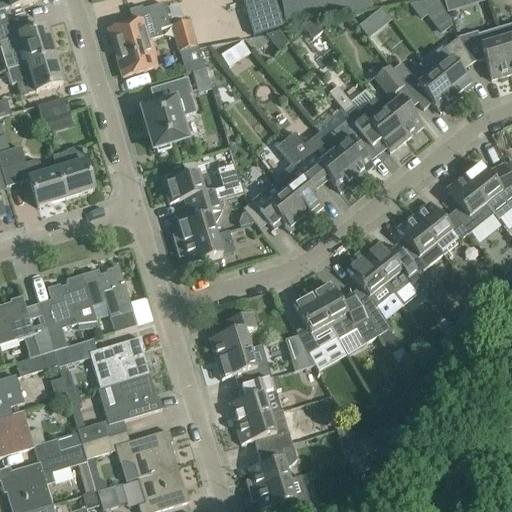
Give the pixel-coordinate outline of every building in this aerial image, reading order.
[(35,0),(0,0),(0,12),(9,10),(9,11),(36,3),(35,0)] [(273,0),(248,0),(241,2),(251,37),(282,27),(273,0)] [(368,0),(299,0),(280,4),(285,28),(371,10),(368,0)] [(452,0),(441,0),(446,13),(456,11),(452,0)] [(436,2),(410,7),(408,8),(420,23),(440,8),(436,2)] [(166,11),(171,29),(188,24),(183,7),(166,11)] [(367,19),(358,26),(365,36),(368,39),(377,31),(367,19)] [(114,54),(150,43),(143,21),(107,31),(114,54)] [(188,24),(171,29),(178,54),(179,54),(195,49),(188,24)] [(511,25),(496,30),(510,77),(511,76),(511,25)] [(312,26),(300,27),(312,42),(320,35),(312,26)] [(12,40),(2,42),(7,57),(4,63),(7,73),(53,59),(44,30),(25,36),(12,40)] [(490,83),(510,77),(496,30),(476,36),(476,35),(458,40),(470,65),(483,62),(490,83)] [(287,46),(278,34),(265,37),(278,53),(287,46)] [(435,76),(456,102),(472,89),(460,74),(470,65),(458,40),(443,52),(441,49),(425,63),(435,75),(435,76)] [(150,43),(114,54),(121,81),(156,71),(152,59),(154,58),(150,43)] [(195,49),(179,54),(186,77),(203,72),(196,49),(195,49)] [(229,51),(218,58),(226,70),(237,64),(229,51)] [(61,87),(53,59),(7,73),(11,87),(16,86),(20,99),(61,87)] [(439,116),(456,102),(435,76),(435,75),(425,63),(408,76),(400,66),(399,67),(395,62),(387,68),(388,69),(418,105),(425,99),(439,116)] [(418,105),(388,69),(372,82),(390,105),(381,112),(406,142),(422,129),(409,112),(418,105)] [(153,108),(140,112),(152,153),(156,152),(157,155),(169,151),(168,148),(186,143),(179,119),(194,115),(189,99),(191,98),(186,81),(149,92),(153,108)] [(215,89),(210,90),(216,108),(221,106),(215,89)] [(389,156),(406,142),(381,112),(365,92),(349,105),(353,110),(344,117),(349,123),(364,142),(373,153),(382,147),(389,156)] [(41,127),(69,119),(64,102),(36,110),(41,127)] [(0,120),(10,117),(5,103),(0,104),(0,120)] [(364,142),(349,123),(324,143),(359,187),(368,180),(365,175),(372,169),(356,149),(364,142)] [(0,173),(5,190),(28,183),(36,210),(65,201),(56,174),(41,178),(36,162),(24,166),(19,151),(9,154),(4,139),(2,140),(0,134),(0,173)] [(295,156),(318,184),(325,179),(339,196),(347,190),(350,194),(359,187),(324,143),(319,136),(304,148),(293,136),(283,143),(295,156)] [(276,185),(306,222),(322,209),(309,192),(318,184),(295,156),(283,143),(282,141),(273,148),(290,169),(274,182),(276,185)] [(51,158),(56,174),(65,201),(93,193),(79,149),(51,158)] [(511,182),(504,167),(486,176),(479,166),(462,180),(485,208),(495,201),(501,208),(504,206),(504,207),(507,204),(511,213),(511,182)] [(165,185),(162,186),(168,207),(182,203),(189,201),(192,211),(218,204),(228,201),(243,197),(242,197),(236,174),(217,180),(214,192),(214,193),(203,197),(197,176),(194,177),(193,172),(185,175),(184,174),(163,180),(165,185)] [(451,216),(467,238),(492,218),(490,216),(491,215),(462,180),(445,193),(459,210),(451,216)] [(259,198),(251,205),(267,226),(272,232),(273,232),(281,226),(289,236),(306,222),(276,185),(274,182),(273,183),(275,186),(259,198)] [(177,237),(171,239),(174,250),(181,248),(215,238),(212,227),(215,226),(221,214),(218,204),(192,211),(195,221),(188,224),(175,228),(177,237)] [(246,208),(242,212),(246,217),(253,226),(258,233),(267,226),(251,205),(246,208)] [(467,238),(451,216),(442,223),(429,206),(411,220),(441,258),(467,238)] [(242,223),(241,226),(242,230),(253,226),(246,217),(243,220),(242,223)] [(395,249),(394,250),(416,279),(429,295),(430,294),(417,277),(441,258),(411,220),(395,233),(409,250),(400,257),(395,249)] [(227,234),(215,238),(181,248),(187,269),(233,255),(227,234)] [(379,246),(362,260),(385,289),(392,298),(409,284),(416,279),(394,250),(386,256),(379,246)] [(385,289),(362,260),(358,255),(351,260),(355,265),(345,273),(360,291),(350,299),(377,340),(389,332),(377,314),(367,302),(375,297),(385,289)] [(98,273),(81,279),(91,311),(104,306),(108,319),(109,323),(114,336),(117,335),(136,329),(118,270),(106,273),(106,276),(99,278),(98,273)] [(71,317),(91,311),(81,279),(65,284),(67,288),(59,290),(58,288),(47,292),(50,304),(38,308),(53,355),(66,351),(60,333),(75,328),(71,317)] [(317,286),(307,291),(330,332),(336,342),(337,343),(354,333),(363,349),(377,340),(350,299),(339,305),(339,303),(329,286),(320,291),(317,286)] [(330,332),(307,291),(297,297),(300,302),(291,307),(304,329),(295,334),(308,358),(336,342),(330,332)] [(25,312),(21,300),(9,303),(10,306),(0,308),(0,348),(17,343),(18,345),(23,343),(29,362),(53,355),(38,308),(25,312)] [(215,362),(249,352),(245,337),(258,333),(253,316),(225,324),(229,336),(209,342),(215,362)] [(120,385),(148,376),(141,354),(143,353),(140,341),(95,354),(97,360),(92,361),(100,391),(120,385)] [(66,352),(53,356),(57,370),(57,371),(92,361),(97,360),(95,354),(92,344),(66,352)] [(237,391),(270,381),(267,371),(256,374),(249,352),(215,362),(221,383),(233,379),(237,391)] [(19,381),(57,370),(53,356),(15,368),(19,381)] [(308,358),(290,363),(293,374),(314,368),(308,358)] [(155,401),(148,376),(120,385),(127,406),(120,408),(125,423),(161,412),(157,400),(155,401)] [(0,421),(10,419),(8,412),(24,407),(15,378),(0,382),(0,421)] [(234,428),(280,414),(274,395),(280,393),(276,380),(270,381),(237,391),(241,403),(228,407),(234,428)] [(74,389),(64,392),(66,401),(80,397),(78,390),(74,389)] [(330,400),(322,404),(328,414),(335,410),(330,400)] [(256,456),(290,447),(280,414),(234,428),(240,448),(253,444),(256,456)] [(403,429),(396,434),(402,443),(431,422),(425,414),(420,418),(403,429)] [(10,419),(0,421),(0,460),(12,457),(33,451),(32,450),(28,435),(22,416),(11,419),(10,419)] [(81,448),(107,440),(102,426),(76,434),(77,436),(81,448)] [(348,429),(337,432),(340,442),(353,438),(348,429)] [(44,446),(32,450),(33,451),(37,462),(81,448),(77,436),(76,434),(76,437),(44,446)] [(110,451),(107,440),(81,448),(86,464),(115,455),(119,468),(131,464),(136,482),(176,469),(169,447),(171,446),(167,434),(110,451)] [(390,445),(379,450),(383,458),(394,453),(390,445)] [(295,464),(290,447),(256,456),(260,469),(247,472),(250,482),(245,484),(248,495),(287,483),(284,472),(289,470),(295,464)] [(12,480),(0,484),(0,486),(3,496),(5,496),(9,511),(37,511),(51,508),(45,489),(54,486),(51,477),(65,473),(76,470),(85,498),(93,495),(95,495),(86,464),(81,448),(37,462),(38,466),(37,467),(10,475),(12,480)] [(176,469),(136,482),(144,507),(138,509),(139,511),(161,511),(189,505),(183,494),(176,469)] [(307,511),(310,511),(301,479),(287,483),(248,495),(251,505),(257,504),(259,511),(263,511),(274,509),(275,511),(307,511)]
